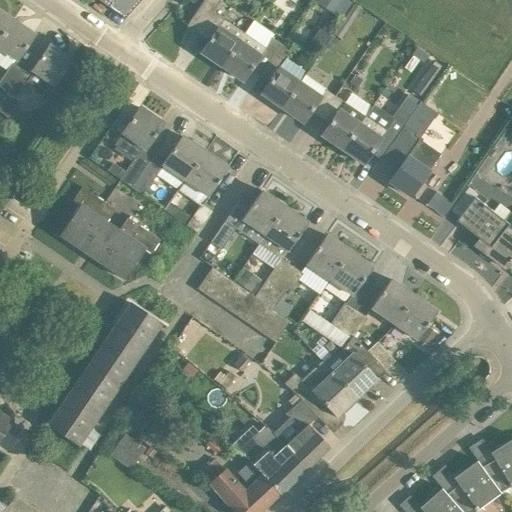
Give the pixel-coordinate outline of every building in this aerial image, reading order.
[(221,68),(244,34),(223,20),(222,21),(211,13),(220,0),(204,0),(195,14),(207,22),(198,36),(207,42),(200,53),(221,68)] [(352,4),(346,0),(312,0),(313,0),(341,20),(352,4)] [(354,4),(333,35),(340,40),(361,9),(354,4)] [(0,38),(12,21),(0,13),(0,38)] [(269,41),(276,30),(256,18),(249,29),(269,41)] [(0,67),(6,72),(14,60),(16,61),(33,36),(12,21),(0,38),(0,67)] [(319,29),(311,41),(321,48),(329,36),(319,29)] [(259,77),(280,45),(271,39),(265,49),(244,34),(221,68),(242,82),(250,71),(259,77)] [(339,42),(331,36),(324,47),(332,52),(339,42)] [(282,109),(298,84),(304,76),(306,73),(286,59),(291,52),(280,45),(259,77),(268,83),(260,94),(282,109)] [(0,113),(8,119),(20,102),(15,99),(25,84),(45,98),(70,61),(48,46),(29,74),(21,69),(6,93),(0,101),(0,113)] [(413,56),(419,61),(423,63),(428,56),(417,48),(411,55),(413,56)] [(16,61),(14,60),(6,72),(0,81),(0,88),(6,93),(21,69),(14,64),(16,61)] [(409,95),(418,100),(441,67),(434,61),(409,95)] [(349,83),(357,88),(362,81),(355,75),(349,83)] [(319,119),(334,97),(324,90),(325,90),(304,76),(298,84),(282,109),(303,123),(310,113),(319,119)] [(342,150),(358,126),(358,125),(364,116),(365,117),(372,107),(352,93),(344,104),(334,97),(319,119),(328,125),(321,136),(342,150)] [(363,165),(370,154),(379,160),(403,127),(417,107),(420,102),(418,100),(409,95),(408,94),(391,118),(373,106),(372,107),(365,117),(364,116),(358,125),(358,126),(342,150),(363,165)] [(146,148),(162,124),(139,108),(121,134),(122,135),(114,146),(134,160),(119,181),(131,188),(155,153),(146,148)] [(410,197),(432,164),(406,147),(414,134),(403,127),(379,160),(396,172),(389,183),(410,197)] [(183,182),(204,153),(181,137),(165,160),(155,153),(131,188),(142,196),(157,175),(158,176),(163,169),(183,182)] [(202,205),(227,169),(204,153),(183,182),(184,183),(178,192),(199,207),(200,204),(202,205)] [(124,172),(113,164),(107,172),(119,180),(124,172)] [(79,206),(58,236),(124,280),(144,250),(151,255),(160,241),(127,219),(118,231),(106,223),(115,210),(82,188),(72,202),(79,206)] [(248,225),(264,236),(283,207),(260,192),(249,209),(238,201),(210,243),(221,250),(235,230),(242,234),(248,225)] [(437,192),(428,204),(446,218),(455,205),(437,192)] [(511,225),(476,198),(458,222),(491,248),(487,255),(506,270),(511,262),(511,232),(508,229),(511,225)] [(164,211),(186,226),(191,218),(169,203),(164,211)] [(211,212),(202,205),(200,204),(199,207),(191,218),(186,226),(197,234),(211,212)] [(287,252),(307,224),(283,207),(264,236),(258,245),(280,260),(281,260),(287,252)] [(329,280),(348,252),(325,236),(306,264),(329,280)] [(352,296),(372,268),(348,252),(329,280),(352,296)] [(291,267),(281,260),(280,260),(263,286),(255,297),(255,298),(260,301),(265,305),(291,267)] [(272,310),(284,294),(287,296),(302,274),(291,267),(265,305),(269,308),(272,310)] [(206,296),(221,275),(211,268),(196,290),(206,296)] [(234,282),(255,297),(263,286),(259,283),(261,280),(243,268),(234,282)] [(216,303),(231,281),(221,275),(206,296),(216,303)] [(393,325),(413,296),(390,280),(370,309),(393,325)] [(225,310),(240,288),(231,281),(216,303),(225,310)] [(235,316),(250,295),(240,288),(225,310),(235,316)] [(245,323),(260,301),(255,298),(250,295),(235,316),(245,323)] [(417,341),(436,312),(413,296),(393,325),(417,341)] [(340,332),(355,311),(344,304),(339,311),(318,297),(309,310),(340,332)] [(254,330),(269,308),(265,305),(260,301),(245,323),(254,330)] [(130,303),(88,365),(119,386),(161,324),(130,303)] [(264,336),(279,315),(272,310),(269,308),(254,330),(264,336)] [(355,398),(376,379),(371,374),(380,366),(367,352),(353,338),(351,340),(340,332),(309,310),(302,321),(341,349),(324,365),(355,398)] [(366,318),(355,311),(340,332),(351,340),(353,338),(366,318)] [(274,343),(289,321),(279,315),(264,336),(274,343)] [(427,347),(436,334),(427,327),(417,340),(427,347)] [(394,362),(376,343),(367,352),(380,366),(385,371),(394,362)] [(240,372),(248,363),(241,357),(233,366),(240,372)] [(192,377),(198,370),(188,363),(183,369),(192,377)] [(335,418),(355,398),(324,365),(322,363),(302,382),(294,374),(285,383),(301,400),(314,414),(323,405),(335,418)] [(119,386),(88,365),(46,426),(78,447),(119,386)] [(213,379),(217,383),(224,376),(220,371),(213,379)] [(293,407),(301,400),(295,394),(287,401),(293,407)] [(306,470),(328,448),(329,448),(308,426),(316,417),(313,415),(314,414),(301,400),(293,407),(285,415),(288,419),(289,418),(301,430),(284,446),(292,454),(306,470)] [(0,440),(12,422),(0,413),(0,440)] [(141,432),(142,433),(149,438),(157,443),(166,430),(150,419),(141,432)] [(183,433),(193,441),(198,435),(187,427),(183,433)] [(279,495),(304,470),(305,471),(306,470),(292,454),(279,466),(248,432),(231,449),(242,456),(262,477),(279,495)] [(143,446),(136,442),(124,433),(108,456),(129,470),(145,448),(143,446)] [(149,438),(142,433),(136,442),(143,446),(149,438)] [(222,447),(210,439),(205,446),(217,455),(222,447)] [(505,491),(511,487),(511,441),(492,454),(497,461),(490,465),(505,491)] [(149,447),(144,454),(151,459),(156,452),(149,447)] [(261,511),(279,495),(262,477),(246,493),(225,469),(224,470),(214,459),(198,474),(206,484),(232,511),(261,511)] [(472,511),(478,511),(501,494),(505,491),(490,465),(484,469),(478,462),(455,479),(460,486),(455,491),(472,511)] [(472,511),(455,491),(449,496),(443,489),(421,509),(424,511),(472,511)] [(17,511),(23,504),(13,497),(6,507),(2,511),(17,511)]
